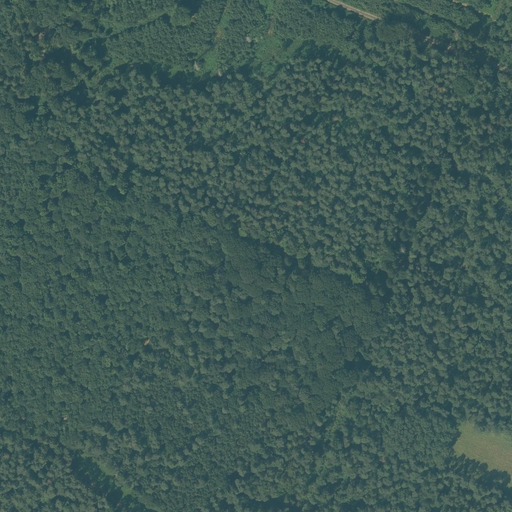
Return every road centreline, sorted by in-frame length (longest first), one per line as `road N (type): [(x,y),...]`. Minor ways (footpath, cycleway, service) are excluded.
road 1 (track): [(0,240),(94,0)]
road 2 (track): [(479,56),(333,0)]
